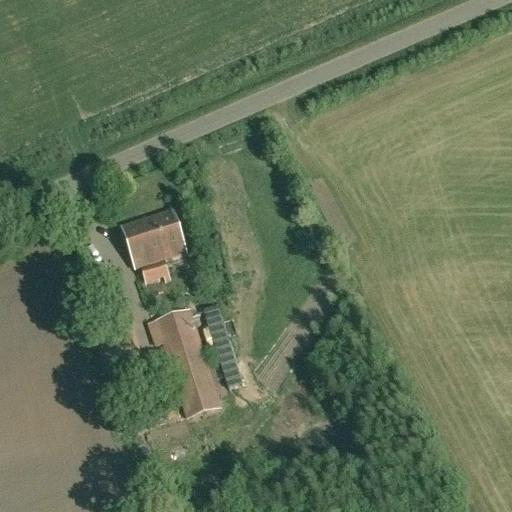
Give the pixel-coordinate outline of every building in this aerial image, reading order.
[(136,272),(186,256),(173,214),(123,230),(136,272)] [(152,289),(180,283),(177,268),(149,274),(152,289)] [(229,392),(244,387),(218,309),(204,314),(229,392)] [(187,422),(220,412),(189,315),(156,326),(187,422)] [(117,400),(147,391),(127,328),(97,338),(117,400)]
